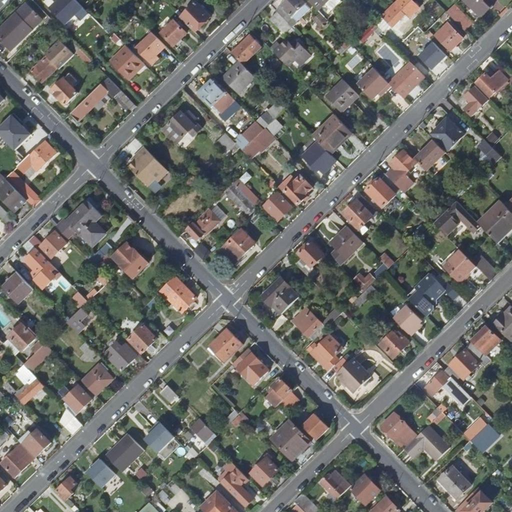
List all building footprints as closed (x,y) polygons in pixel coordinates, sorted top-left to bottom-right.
[(81,23),(89,15),(74,0),(54,0),(53,2),(56,5),(50,11),(65,27),(75,17),(81,23)] [(301,0),(287,0),(276,12),(277,13),(291,27),(293,29),(296,26),(290,19),(292,18),(293,19),(306,5),(301,0)] [(342,0),(307,0),(318,11),(326,3),(333,11),(343,1),(342,0)] [(393,27),(401,20),(406,14),(410,18),(420,9),(412,0),(398,0),(395,3),(390,8),(374,24),(370,27),(375,32),(379,27),(383,31),(384,32),(391,25),(393,27)] [(464,0),(481,16),(492,6),(486,0),(464,0)] [(196,4),(180,20),(195,35),(210,19),(196,4)] [(27,6),(0,31),(0,41),(10,52),(42,21),(27,6)] [(448,13),(452,17),(460,25),(466,19),(454,7),(448,13)] [(447,12),(425,34),(431,39),(452,17),(448,13),(447,12)] [(270,20),(284,34),(291,27),(277,13),(270,20)] [(174,22),(161,35),(174,48),(187,36),(174,22)] [(449,24),(437,36),(445,44),(452,51),(464,39),(449,24)] [(370,27),(352,45),(356,49),(375,32),(370,27)] [(378,35),(383,31),(379,27),(375,32),(378,35)] [(142,50),(139,53),(152,66),(158,60),(155,57),(165,48),(151,33),(138,46),(142,50)] [(110,40),(115,46),(119,41),(114,36),(112,38),(110,40)] [(245,64),(262,48),(251,36),(233,52),(245,64)] [(47,58),(31,73),(42,84),(58,69),(59,70),(74,55),(60,41),(45,56),(47,58)] [(291,45),(287,41),(280,47),(277,43),(273,47),(276,50),(274,53),(289,68),(295,61),(300,67),(311,56),(296,41),(291,45)] [(445,44),(441,49),(447,56),(452,51),(445,44)] [(94,56),(102,63),(109,57),(109,55),(102,48),(94,56)] [(111,63),(129,81),(144,66),(126,48),(111,63)] [(76,54),(88,65),(91,62),(80,50),(76,54)] [(420,60),(414,66),(425,77),(431,71),(420,60)] [(225,79),(240,94),(257,78),(242,62),(225,79)] [(411,63),(390,84),(393,86),(405,99),(426,78),(425,77),(414,66),(411,63)] [(393,86),(390,84),(376,69),(359,85),(374,100),(380,95),(385,90),(387,92),(393,86)] [(478,84),(492,98),(511,78),(511,75),(505,69),(492,80),(487,75),(478,84)] [(70,74),(51,93),(65,107),(78,94),(72,88),(77,83),(70,74)] [(108,79),(71,115),(78,123),(95,107),(101,101),(112,90),(133,112),(137,108),(108,79)] [(209,100),(214,105),(222,113),(236,99),(228,90),(226,92),(214,79),(202,91),(201,92),(201,93),(200,94),(200,95),(201,95),(201,96),(201,97),(202,97),(207,103),(209,100)] [(344,81),(327,98),(342,114),(359,97),(347,85),(344,81)] [(470,101),(472,104),(470,106),(468,103),(463,108),(471,116),(488,100),(475,87),(465,96),(470,101)] [(276,104),(258,121),(266,128),(287,108),(269,89),(265,92),(276,104)] [(101,101),(95,107),(99,111),(105,105),(101,101)] [(182,113),(162,132),(180,150),(193,137),(198,142),(200,140),(206,134),(202,129),(200,131),(191,122),(195,118),(188,112),(185,115),(182,113)] [(0,128),(0,135),(16,151),(32,136),(24,127),(20,124),(22,122),(15,114),(0,128)] [(336,116),(315,136),(325,148),(330,152),(345,138),(347,140),(353,133),(336,116)] [(466,136),(449,119),(434,134),(450,151),(466,136)] [(266,128),(258,121),(244,134),(252,142),(255,138),(262,132),(266,128)] [(255,138),(259,142),(265,148),(275,138),(266,128),(262,132),(255,138)] [(225,156),(236,145),(226,134),(215,145),(225,156)] [(252,142),(244,134),(235,143),(236,143),(243,150),(252,142)] [(252,142),(243,150),(247,154),(259,142),(255,138),(252,142)] [(417,159),(429,171),(448,153),(436,140),(417,159)] [(503,159),(496,151),(494,149),(486,141),(480,147),(497,165),(503,159)] [(45,142),(26,162),(25,161),(18,168),(25,175),(32,168),(38,173),(57,154),(45,142)] [(496,151),(504,158),(511,166),(511,151),(511,153),(500,142),(494,148),(496,151)] [(168,170),(146,148),(136,158),(139,160),(131,168),(149,187),(156,180),(159,182),(166,176),(164,174),(168,170)] [(325,148),(311,161),(317,167),(322,172),(336,159),(330,152),(325,148)] [(417,164),(405,151),(391,165),(395,168),(387,175),(397,186),(405,193),(415,183),(406,175),(417,164)] [(0,197),(15,213),(28,201),(21,195),(17,191),(6,180),(0,174),(0,197)] [(28,201),(34,208),(41,201),(23,183),(22,184),(12,174),(6,180),(17,191),(21,195),(28,201)] [(381,179),(368,191),(384,208),(397,196),(392,191),(397,186),(387,175),(386,174),(381,179)] [(301,175),(286,191),(299,205),(308,196),(306,195),(313,187),(301,175)] [(473,188),(480,196),(488,188),(481,181),(478,183),(473,188)] [(225,192),(250,217),(258,209),(255,207),(240,191),(233,184),(225,192)] [(240,191),(255,207),(261,201),(246,185),(240,191)] [(293,208),(279,193),(264,207),(279,222),(293,208)] [(344,214),(362,233),(366,229),(364,227),(375,217),(376,218),(380,213),(363,196),(344,214)] [(58,228),(69,238),(76,231),(81,236),(83,234),(95,246),(105,235),(94,224),(102,216),(88,202),(75,215),(78,218),(71,225),(66,220),(58,228)] [(503,203),(480,225),(482,227),(497,243),(505,235),(509,238),(511,235),(511,212),(506,206),(503,203)] [(460,204),(447,217),(441,222),(440,220),(435,224),(445,234),(449,231),(450,232),(453,228),(450,225),(456,220),(459,217),(474,234),(482,227),(480,225),(460,204)] [(194,223),(187,229),(198,240),(215,224),(218,224),(221,221),(209,210),(195,224),(194,223)] [(2,219),(13,230),(18,224),(7,214),(2,219)] [(456,220),(450,225),(453,228),(459,222),(456,220)] [(340,250),(334,255),(342,265),(365,243),(350,227),(333,243),(340,250)] [(237,263),(256,243),(242,229),(223,249),(237,263)] [(56,234),(43,246),(34,237),(29,241),(39,251),(42,249),(53,259),(67,245),(56,234)] [(32,255),(26,260),(36,270),(32,274),(45,287),(56,276),(52,272),(55,268),(39,251),(29,241),(24,247),(32,255)] [(304,258),(297,264),(311,279),(318,272),(314,268),(326,256),(313,242),(300,254),(304,258)] [(409,242),(395,256),(399,260),(413,247),(409,242)] [(211,253),(202,244),(195,251),(204,260),(211,253)] [(114,260),(134,279),(149,264),(135,251),(134,252),(127,246),(114,260)] [(99,251),(90,260),(96,266),(105,257),(99,251)] [(461,251),(444,267),(461,284),(477,267),(474,264),(461,251)] [(381,260),(386,264),(390,268),(395,264),(386,255),(381,260)] [(477,267),(488,278),(495,270),(482,256),(474,264),(477,267)] [(386,264),(378,272),(382,276),(390,268),(386,264)] [(96,276),(101,282),(105,286),(110,281),(101,271),(96,276)] [(356,279),(361,283),(358,286),(363,293),(376,280),(377,281),(382,276),(378,272),(373,276),(370,274),(365,279),(361,274),(356,279)] [(19,274),(4,288),(19,304),(34,289),(19,274)] [(431,274),(408,297),(428,317),(434,311),(434,306),(436,304),(434,302),(446,292),(455,301),(460,296),(448,284),(444,288),(431,274)] [(162,292),(183,313),(198,299),(177,277),(162,292)] [(283,278),(264,297),(273,307),(274,305),(283,315),(301,298),(291,289),(292,288),(283,278)] [(101,282),(87,296),(91,300),(105,286),(101,282)] [(367,290),(356,302),(360,307),(372,295),(367,290)] [(73,299),(83,308),(89,302),(79,293),(73,299)] [(395,319),(412,336),(417,331),(415,329),(423,321),(408,306),(395,319)] [(511,307),(503,316),(506,319),(511,312),(511,307)] [(301,324),(305,329),(303,330),(314,342),(328,329),(308,308),(297,319),(302,324),(301,324)] [(80,310),(67,323),(79,335),(86,328),(81,322),(86,316),(80,310)] [(495,324),(511,340),(511,312),(506,319),(503,316),(495,324)] [(63,319),(55,327),(60,331),(67,323),(63,319)] [(10,340),(5,346),(17,357),(22,352),(24,354),(40,338),(23,321),(20,324),(23,327),(10,340)] [(145,325),(129,340),(143,354),(158,339),(150,331),(151,329),(149,326),(147,328),(145,325)] [(488,327),(466,348),(480,362),(501,341),(488,327)] [(244,346),(229,330),(209,350),(215,356),(217,354),(226,364),(244,346)] [(395,359),(411,343),(400,333),(397,336),(394,332),(381,345),(395,359)] [(309,350),(329,371),(339,361),(336,358),(344,350),(331,336),(319,348),(315,344),(309,350)] [(122,341),(118,345),(123,350),(127,346),(122,341)] [(36,347),(40,351),(46,344),(43,342),(41,344),(40,343),(36,347)] [(81,349),(92,360),(97,354),(87,343),(81,349)] [(40,351),(32,358),(36,361),(49,348),(46,344),(40,351)] [(112,360),(124,372),(138,358),(127,346),(123,350),(118,345),(111,351),(116,356),(112,360)] [(251,348),(234,365),(255,386),(272,369),(251,348)] [(116,356),(111,351),(107,355),(112,360),(116,356)] [(467,351),(446,371),(457,382),(460,378),(463,381),(464,380),(465,381),(481,365),(467,351)] [(32,358),(24,365),(29,370),(37,362),(36,361),(32,358)] [(338,375),(356,394),(373,377),(355,358),(350,364),(338,375)] [(340,362),(333,370),(338,375),(350,364),(346,360),(342,363),(340,362)] [(27,385),(16,396),(25,405),(43,387),(35,379),(36,378),(29,370),(24,365),(16,374),(27,385)] [(89,388),(97,397),(115,380),(101,366),(83,382),(84,383),(89,388)] [(446,386),(450,391),(449,392),(464,406),(472,398),(458,384),(456,385),(443,372),(425,389),(434,398),(446,386)] [(275,389),(266,398),(276,409),(281,404),(293,391),(281,379),(274,387),(275,389)] [(3,386),(12,396),(16,392),(7,382),(3,386)] [(162,393),(173,404),(180,397),(169,386),(162,393)] [(70,406),(67,409),(76,418),(93,401),(79,388),(72,394),(69,391),(63,397),(70,406)] [(293,393),(281,404),(287,410),(289,408),(291,410),(300,400),(293,393)] [(438,408),(434,413),(438,418),(443,413),(438,408)] [(62,423),(74,435),(83,426),(76,418),(67,409),(62,423)] [(233,422),(241,415),(237,411),(230,418),(233,422)] [(397,414),(382,428),(405,450),(419,437),(397,414)] [(318,415),(305,427),(319,441),(331,429),(318,415)] [(242,416),(233,424),(236,427),(245,419),(242,416)] [(194,428),(207,442),(216,433),(202,419),(194,428)] [(275,440),(295,460),(313,442),(292,422),(275,440)] [(176,439),(160,423),(154,429),(156,431),(151,436),(146,441),(160,455),(176,439)] [(477,425),(465,436),(471,442),(482,430),(477,425)] [(419,437),(405,450),(414,460),(426,447),(439,461),(451,450),(429,427),(419,437)] [(4,430),(0,433),(0,445),(10,436),(4,430)] [(23,444),(37,458),(52,443),(39,430),(34,435),(29,431),(20,440),(23,444)] [(129,436),(107,457),(124,474),(145,452),(129,436)] [(23,444),(2,464),(16,479),(37,458),(23,444)] [(190,453),(196,459),(199,456),(193,449),(190,453)] [(465,458),(476,470),(484,462),(478,455),(475,458),(471,453),(465,458)] [(268,460),(252,475),(264,488),(281,471),(270,460),(272,458),(269,454),(266,457),(268,460)] [(220,480),(247,507),(255,500),(243,487),(249,480),(230,460),(223,467),(228,472),(220,480)] [(88,474),(103,489),(117,476),(102,461),(88,474)] [(472,486),(453,467),(439,481),(458,500),(472,486)] [(330,496),(336,503),(352,487),(337,472),(333,476),(331,475),(323,483),(332,494),(330,496)] [(0,495),(9,486),(3,480),(5,478),(1,474),(0,475),(0,495)] [(369,477),(354,491),(368,506),(380,494),(373,487),(376,485),(375,484),(377,482),(372,476),(370,478),(369,477)] [(57,493),(70,506),(72,503),(68,498),(73,492),(70,489),(76,484),(71,479),(57,493)] [(479,489),(458,509),(460,511),(485,511),(494,504),(479,489)] [(201,509),(203,511),(236,511),(217,493),(201,509)] [(296,502),(301,507),(306,511),(322,511),(304,494),(296,502)] [(376,511),(401,511),(402,511),(389,499),(376,511)]
